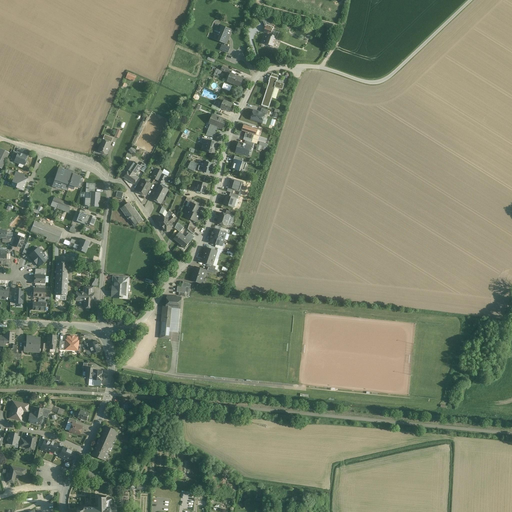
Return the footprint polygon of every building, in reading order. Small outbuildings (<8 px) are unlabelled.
[(263,20),(265,25),(273,22),(271,16),(263,20)] [(269,28),(266,26),(264,32),(268,34),(271,35),(272,31),(273,29),(269,28)] [(231,31),(220,27),(219,30),(217,29),(214,34),(219,36),(217,39),(226,43),(231,31)] [(271,35),(268,34),(268,36),(266,35),(264,44),(273,47),(276,37),(273,36),(274,32),(272,31),(271,35)] [(134,81),(137,75),(129,72),(126,78),(134,81)] [(243,79),(231,74),(227,82),(240,87),(243,79)] [(277,79),(271,77),(269,81),(270,82),(262,105),(268,107),(269,107),(268,107),(275,87),(282,90),(283,87),(284,84),(277,82),(277,79)] [(233,104),(224,101),(221,108),(229,112),(233,104)] [(260,113),(254,110),(251,119),(262,123),(265,114),(260,113)] [(226,120),(213,115),(209,124),(222,129),(226,120)] [(244,127),(244,128),(243,128),(242,131),(247,133),(245,138),(252,140),(254,135),(256,136),(258,130),(246,126),(246,125),(245,125),(244,125),(244,126),(244,127)] [(106,136),(99,152),(107,155),(113,139),(106,136)] [(217,143),(207,140),(202,139),(201,144),(205,145),(205,144),(206,144),(204,152),(214,154),(217,143)] [(244,144),(239,143),(236,152),(240,154),(241,153),(246,154),(248,154),(248,155),(250,156),(252,152),(249,151),(251,147),(244,144)] [(9,153),(0,149),(0,150),(0,167),(1,169),(9,153)] [(22,155),(18,153),(17,154),(14,161),(14,162),(19,164),(19,163),(24,165),(26,160),(25,160),(26,156),(22,154),(22,155)] [(242,162),(235,159),(236,157),(235,156),(231,169),(240,171),(240,169),(244,170),(247,163),(242,162)] [(148,166),(143,162),(140,166),(141,167),(139,170),(144,173),(148,166)] [(197,165),(191,162),(188,169),(194,172),(197,165)] [(213,164),(205,162),(203,167),(199,166),(198,170),(199,170),(210,174),(213,164)] [(134,163),(124,178),(134,185),(139,178),(135,176),(139,170),(141,167),(140,166),(134,163)] [(67,173),(58,170),(53,186),(61,189),(67,191),(69,187),(72,178),(66,176),(67,173)] [(162,173),(156,170),(152,178),(158,181),(162,173)] [(167,177),(162,174),(158,181),(164,184),(167,177)] [(23,178),(15,175),(12,182),(17,184),(16,188),(23,190),(27,179),(23,178)] [(73,175),(72,178),(69,187),(73,189),(74,187),(80,189),(81,186),(78,185),(80,179),(77,178),(77,176),(73,175)] [(152,184),(144,180),(138,191),(146,196),(152,184)] [(207,184),(199,182),(197,188),(196,192),(204,194),(207,184)] [(160,185),(153,200),(160,204),(168,190),(160,185)] [(95,193),(90,193),(90,199),(85,198),(85,205),(86,206),(87,206),(87,207),(88,207),(98,207),(98,198),(99,198),(100,193),(95,193)] [(229,197),(227,196),(225,201),(223,204),(233,207),(234,206),(236,207),(237,207),(239,201),(238,200),(237,199),(236,199),(229,197)] [(135,211),(129,203),(121,209),(122,208),(129,218),(129,219),(130,218),(136,226),(135,226),(135,227),(143,221),(135,210),(135,211)] [(194,204),(191,203),(188,210),(189,210),(198,214),(201,208),(194,204)] [(198,214),(189,210),(186,217),(196,222),(199,215),(198,214)] [(88,216),(79,212),(76,221),(85,225),(85,223),(93,226),(96,218),(88,216)] [(225,214),(222,213),(220,219),(219,219),(217,223),(226,226),(230,216),(225,214)] [(164,219),(159,223),(163,227),(173,219),(172,217),(170,218),(166,221),(164,219)] [(173,219),(163,227),(166,232),(172,227),(170,225),(175,221),(173,219)] [(62,233),(34,221),(30,231),(58,242),(62,233)] [(183,228),(177,223),(174,229),(179,233),(180,233),(183,228)] [(220,231),(214,229),(213,232),(212,235),(224,239),(226,233),(227,233),(220,231)] [(179,233),(174,239),(179,244),(185,237),(180,233),(179,233)] [(224,239),(212,235),(212,236),(211,238),(211,239),(210,242),(216,244),(222,246),(224,239)] [(24,239),(16,236),(15,239),(13,245),(21,248),(22,245),(24,242),(23,242),(24,239)] [(185,237),(179,244),(185,248),(190,241),(187,238),(185,237)] [(90,243),(80,239),(79,243),(76,250),(85,254),(90,243)] [(79,243),(71,240),(69,247),(76,250),(79,243)] [(38,248),(29,255),(32,258),(31,258),(34,261),(43,254),(38,248)] [(214,250),(206,248),(204,255),(215,258),(217,251),(214,250)] [(43,254),(34,261),(36,264),(36,263),(39,266),(47,259),(43,254)] [(215,258),(204,255),(202,262),(208,264),(212,266),(212,265),(215,258)] [(68,263),(56,262),(54,295),(67,296),(68,263)] [(206,270),(195,267),(193,274),(204,277),(206,270)] [(204,277),(193,274),(191,280),(202,284),(204,277)] [(35,275),(34,283),(44,283),(45,276),(44,276),(35,275)] [(122,283),(114,282),(113,292),(118,292),(118,297),(121,297),(121,298),(123,298),(123,297),(127,298),(128,293),(126,291),(125,291),(126,287),(127,287),(128,285),(128,283),(122,282),(122,283)] [(7,288),(4,288),(4,287),(3,288),(0,287),(0,295),(8,297),(9,289),(7,288)] [(20,289),(15,289),(15,296),(14,296),(14,303),(22,304),(22,300),(23,300),(23,296),(23,295),(23,292),(20,292),(20,289)] [(39,289),(34,289),(33,297),(44,297),(45,289),(39,289)] [(83,293),(76,292),(76,301),(84,301),(83,308),(92,308),(92,302),(93,302),(93,293),(83,293)] [(181,298),(167,296),(166,307),(180,309),(181,298)] [(38,303),(33,303),(33,310),(45,311),(45,303),(38,303)] [(173,311),(163,310),(160,338),(171,339),(171,331),(169,331),(171,316),(173,316),(173,311)] [(14,333),(5,332),(4,332),(4,336),(4,343),(14,344),(14,343),(14,333),(14,332),(14,333)] [(56,336),(48,335),(47,344),(50,344),(50,349),(55,350),(55,345),(56,345),(56,336)] [(31,336),(26,336),(26,344),(24,344),(23,352),(39,353),(40,339),(31,338),(31,336)] [(77,337),(67,337),(67,340),(66,340),(66,342),(65,347),(73,348),(72,350),(77,350),(78,350),(78,345),(78,341),(77,341),(77,337)] [(96,341),(86,344),(88,349),(89,348),(91,354),(100,351),(96,341)] [(87,368),(87,369),(86,377),(94,378),(94,380),(101,381),(102,372),(95,371),(95,369),(87,368)] [(20,403),(13,402),(9,418),(21,421),(23,411),(19,410),(20,403)] [(29,405),(20,403),(19,410),(23,411),(27,412),(29,405)] [(65,410),(59,408),(59,409),(47,404),(46,409),(63,415),(65,410)] [(43,410),(35,408),(35,411),(36,411),(35,414),(31,414),(30,415),(29,418),(30,419),(30,423),(38,424),(38,423),(40,423),(41,416),(43,410)] [(50,411),(43,408),(43,410),(41,416),(47,418),(50,411)] [(81,410),(80,413),(74,411),(72,415),(78,417),(78,418),(87,421),(87,420),(88,421),(89,418),(88,418),(89,413),(81,410)] [(75,424),(72,423),(69,431),(73,432),(73,433),(75,434),(76,433),(80,435),(83,427),(75,424)] [(105,425),(92,455),(105,461),(105,460),(118,431),(105,425)] [(137,428),(128,425),(124,440),(126,441),(128,436),(134,437),(137,428)] [(17,434),(10,432),(7,444),(15,446),(15,444),(17,436),(17,434)] [(36,438),(28,436),(27,441),(25,441),(24,447),(26,447),(26,448),(34,450),(36,438)] [(73,452),(62,447),(62,448),(60,447),(58,449),(60,450),(58,456),(73,464),(78,454),(73,452)] [(25,470),(11,467),(8,482),(14,483),(16,474),(24,476),(25,470)] [(133,483),(130,482),(127,484),(127,488),(129,490),(133,490),(135,488),(137,489),(137,485),(135,485),(133,483)] [(106,497),(99,497),(98,496),(98,497),(99,498),(99,504),(106,504),(108,502),(109,503),(109,504),(110,504),(112,504),(112,499),(106,499),(106,498),(108,497),(107,496),(106,497)] [(106,504),(99,504),(98,503),(98,504),(99,505),(99,507),(95,508),(95,507),(94,507),(94,508),(90,508),(90,507),(89,507),(89,508),(86,508),(86,507),(85,507),(85,508),(84,508),(84,509),(84,510),(79,510),(79,509),(78,509),(78,510),(77,510),(77,511),(78,511),(112,511),(113,511),(114,511),(114,510),(112,510),(111,509),(111,508),(110,507),(110,504),(109,504),(109,503),(108,502),(106,504)]
